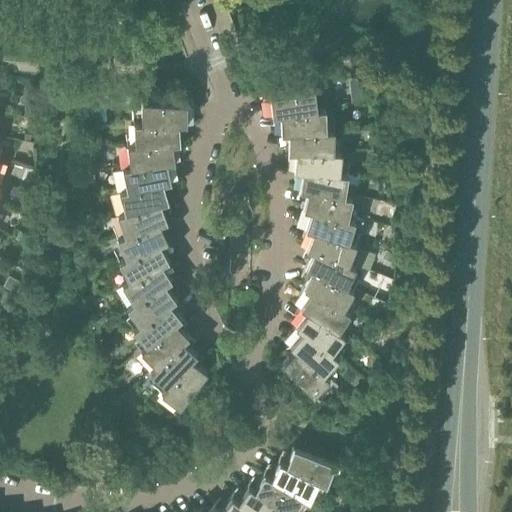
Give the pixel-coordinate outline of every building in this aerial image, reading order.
[(270,93),(272,110),(280,109),(314,105),(311,83),(262,93),(262,94),(270,93)] [(350,94),(351,101),(365,99),(364,92),(350,94)] [(135,108),(135,118),(143,118),(178,118),(186,118),(186,101),(193,101),(193,100),(143,96),(143,108),(135,108)] [(323,126),(322,104),(314,105),(280,109),(281,128),(289,128),(323,126)] [(135,118),(137,140),(171,138),(179,137),(178,118),(143,118),(135,118)] [(330,147),(331,126),(323,126),(289,128),(288,146),(296,146),(330,147)] [(129,141),(132,162),(166,157),(174,156),(171,138),(137,140),(129,141)] [(296,146),(294,165),(302,166),(336,169),(338,147),(330,147),(296,146)] [(170,176),(166,157),(132,162),(124,163),(128,184),(162,177),(170,176)] [(341,191),(345,170),(336,169),(302,166),(299,184),(307,186),(341,191)] [(167,195),(162,177),(128,184),(121,186),(127,207),(159,197),(167,195)] [(344,214),(349,193),(341,191),(307,186),(303,204),(311,206),(344,214)] [(119,209),(126,230),(158,218),(166,215),(159,197),(127,207),(119,209)] [(352,215),(344,214),(311,206),(305,224),(313,226),(345,236),(353,239),(361,218),(352,215)] [(126,230),(119,232),(128,252),(159,238),(166,235),(158,218),(126,230)] [(20,226),(15,235),(28,242),(33,233),(20,226)] [(313,226),(306,244),(313,246),(345,259),(353,239),(345,236),(313,226)] [(168,255),(159,238),(128,252),(120,256),(131,275),(161,259),(168,255)] [(344,281),(353,262),(345,259),(313,246),(305,263),(313,267),(344,281)] [(18,257),(14,264),(22,268),(26,262),(18,257)] [(171,274),(161,259),(131,275),(123,279),(135,297),(164,279),(171,274)] [(340,304),(351,285),(344,281),(313,267),(303,283),(310,287),(340,304)] [(8,272),(2,283),(13,289),(19,278),(8,272)] [(175,294),(164,279),(135,297),(128,301),(141,319),(168,299),(175,294)] [(310,287),(300,303),(307,307),(335,326),(347,308),(340,304),(310,287)] [(132,338),(141,346),(142,345),(148,340),(174,318),(181,313),(168,299),(141,319),(134,324),(141,331),(132,338)] [(329,348),(342,330),(335,326),(307,307),(295,322),(302,327),(329,348)] [(135,352),(152,367),(157,361),(182,337),(188,332),(174,318),(148,340),(142,345),(141,346),(135,352)] [(302,327),(289,341),(295,346),(321,369),(335,353),(329,348),(302,327)] [(157,361),(152,367),(168,381),(191,356),(196,350),(182,337),(157,361)] [(295,346),(282,360),(317,396),(326,387),(320,381),(327,374),(321,369),(295,346)] [(179,400),(174,406),(175,407),(206,367),(191,356),(168,381),(162,387),(179,400)] [(307,448),(293,442),(290,450),(286,460),(317,475),(324,478),(328,470),(332,459),(339,462),(340,461),(307,448)] [(279,457),(271,474),(300,490),(308,494),(317,475),(286,460),(279,457)] [(264,470),(255,486),(283,505),(290,509),(300,490),(271,474),(264,470)] [(358,483),(366,486),(370,475),(363,472),(358,483)] [(248,482),(238,497),(256,511),(278,511),(283,505),(255,486),(248,482)] [(231,492),(220,507),(225,511),(256,511),(238,497),(231,492)] [(214,502),(204,511),(225,511),(220,507),(214,502)]
